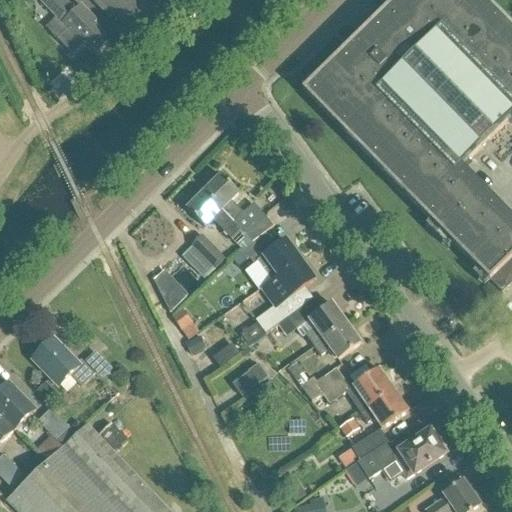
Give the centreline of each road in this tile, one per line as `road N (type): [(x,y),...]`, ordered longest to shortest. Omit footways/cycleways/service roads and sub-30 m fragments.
road 1 (unclassified): [(453,380),(244,88)]
road 2 (tertiary): [(0,329),(244,88)]
road 3 (residential): [(0,172),(180,0)]
road 4 (tertiary): [(244,88),(334,0)]
